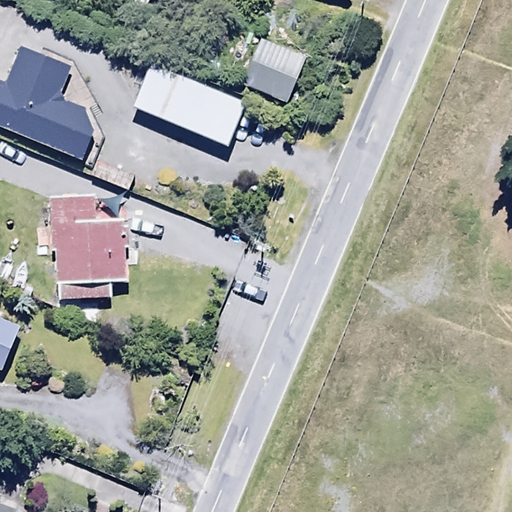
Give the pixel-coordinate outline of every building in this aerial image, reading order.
[(153,0),(134,0),(133,4),(148,12),(153,0)] [(309,60),(269,41),(250,84),(290,102),(309,60)] [(75,69),(25,50),(11,87),(0,83),(0,127),(87,160),(96,135),(87,111),(63,102),(75,69)] [(250,104),(157,65),(139,109),(232,147),(250,104)] [(101,225),(100,200),(56,201),(58,245),(60,300),(115,298),(115,284),(131,283),(129,224),(101,225)] [(0,368),(6,371),(23,328),(0,319),(0,368)] [(26,439),(0,427),(0,467),(12,472),(26,439)] [(0,505),(2,500),(0,499),(0,511),(17,511),(0,505)]
